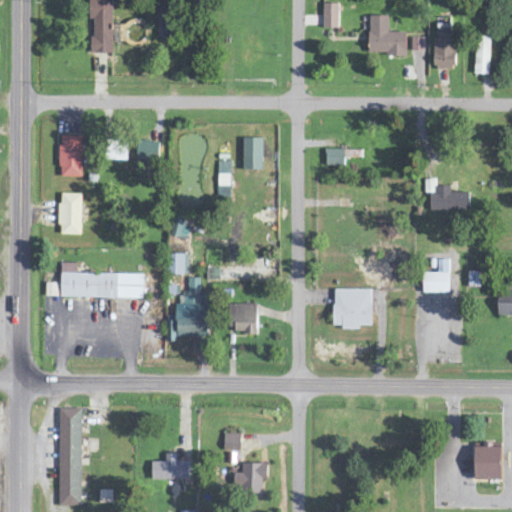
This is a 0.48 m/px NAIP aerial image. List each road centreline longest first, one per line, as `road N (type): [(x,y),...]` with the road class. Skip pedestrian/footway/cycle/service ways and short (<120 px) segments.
road 1 (tertiary): [(511,385),(0,377)]
road 2 (residential): [(298,511),(298,0)]
road 3 (residential): [(511,105),(22,102)]
road 4 (primary): [(19,378),(22,0)]
road 5 (primary): [(21,511),(19,378)]
